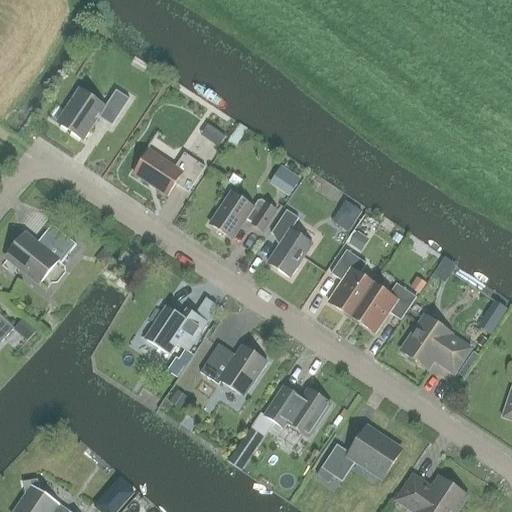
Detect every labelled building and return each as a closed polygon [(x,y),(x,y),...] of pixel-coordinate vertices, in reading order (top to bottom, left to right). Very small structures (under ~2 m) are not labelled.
[(129,100),(116,91),(105,108),(79,91),(57,124),(83,141),(98,118),(111,127),(129,100)] [(225,137),(216,131),(209,142),(218,148),(225,137)] [(205,168),(184,154),(174,169),(149,152),(133,175),(167,197),(175,185),(188,194),(205,168)] [(298,181),(288,175),(280,188),(289,194),(298,181)] [(253,209),(231,194),(209,226),(232,241),(246,220),(252,224),(251,226),(262,233),(277,212),(265,204),(258,215),(252,211),(253,209)] [(349,202),(335,223),(353,234),(366,213),(349,202)] [(298,219),(286,211),(271,235),(282,242),(267,264),(290,279),(312,246),(291,231),(298,219)] [(76,246),(51,226),(36,245),(24,235),(6,258),(39,285),(57,263),(60,265),(76,246)] [(368,240),(357,232),(349,245),(360,252),(368,240)] [(95,261),(105,268),(112,258),(102,251),(95,261)] [(350,321),(374,286),(359,276),(366,265),(346,251),(331,275),(342,282),(328,303),(351,319),(350,321)] [(426,284),(416,277),(409,288),(419,294),(426,284)] [(389,296),(374,286),(350,321),(351,322),(352,320),(375,335),(389,314),(401,322),(416,298),(396,285),(389,296)] [(506,310),(496,303),(480,329),(491,335),(506,310)] [(206,324),(192,314),(186,322),(162,306),(161,307),(165,310),(145,339),(141,336),(141,338),(170,357),(177,346),(188,353),(206,324)] [(0,317),(0,344),(13,330),(0,317)] [(449,337),(450,334),(425,318),(401,353),(426,370),(433,360),(454,374),(469,351),(449,337)] [(22,320),(13,330),(27,343),(36,332),(22,320)] [(265,363),(243,348),(236,358),(218,346),(200,374),(218,386),(220,382),(243,397),(265,363)] [(511,388),(502,419),(511,422),(511,388)] [(301,401),(283,389),(265,417),(283,429),(287,424),(308,439),(330,406),(307,391),(301,401)] [(169,404),(180,411),(187,399),(176,392),(169,404)] [(256,421),(249,432),(260,438),(266,427),(256,421)] [(400,453),(365,430),(349,454),(336,446),(321,470),(316,476),(329,485),(333,478),(342,483),(356,462),(383,479),(400,453)] [(456,511),(466,497),(439,479),(432,489),(412,476),(395,502),(409,511),(456,511)] [(100,511),(116,511),(134,493),(119,479),(94,506),(100,511)] [(65,511),(58,507),(39,493),(36,482),(24,484),(26,496),(14,511),(65,511)]
